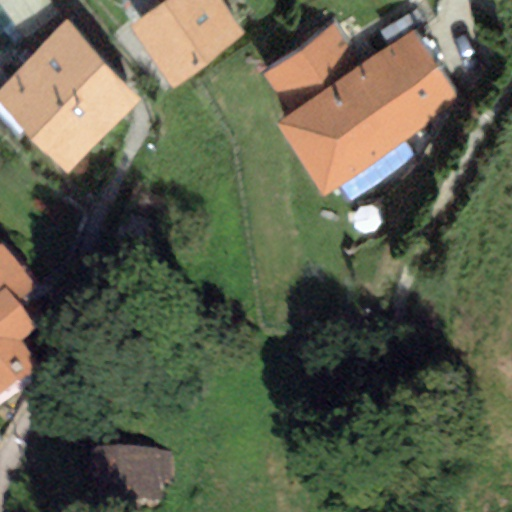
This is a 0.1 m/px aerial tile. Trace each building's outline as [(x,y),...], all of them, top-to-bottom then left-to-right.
[(245,26),(225,0),(140,0),(127,9),(176,76),(245,26)] [(138,92),(64,12),(0,71),(0,86),(66,158),(138,92)] [(356,62),(332,23),(261,67),(284,105),(277,110),(323,185),(458,103),(412,28),(356,62)] [(66,312),(5,243),(0,247),(0,410),(37,378),(17,355),(66,312)] [(171,454),(90,459),(94,510),(165,505),(164,488),(173,487),(171,454)]
